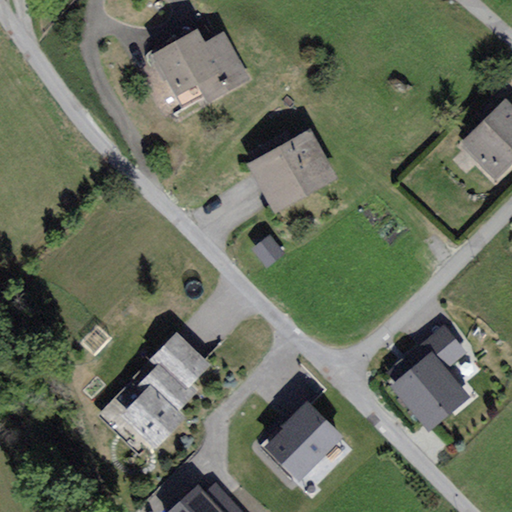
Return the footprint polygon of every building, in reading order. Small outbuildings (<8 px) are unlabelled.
[(209,35),(159,64),(193,124),(262,84),(235,37),(216,48),(209,35)] [(511,110),(468,152),(498,183),(511,169),(511,110)] [(260,171),(284,214),(341,181),(316,139),(260,171)] [(285,255),(272,241),(260,251),(272,266),(285,255)] [(213,368),(184,339),(105,420),(140,457),(152,444),(163,456),(192,426),(182,417),(198,400),(191,392),(213,368)] [(462,353),(456,346),(435,364),(424,351),(394,376),(400,384),(398,386),(427,421),(460,394),(441,372),(462,353)] [(261,448),(299,484),(345,435),(308,399),(261,448)] [(245,511),(208,477),(175,511),(245,511)]
